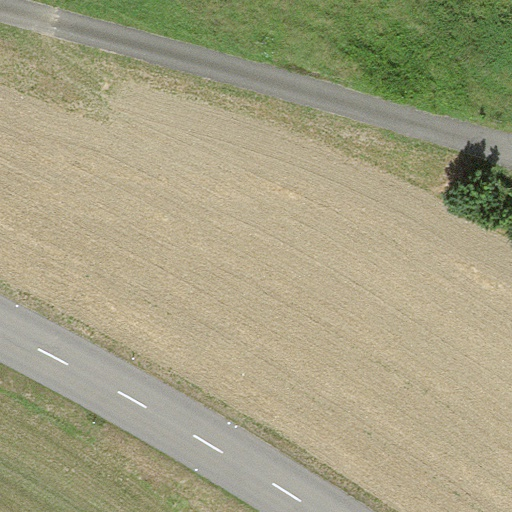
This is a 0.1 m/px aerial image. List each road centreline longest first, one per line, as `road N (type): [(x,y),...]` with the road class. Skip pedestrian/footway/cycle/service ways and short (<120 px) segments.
road 1 (residential): [(511,148),(0,11)]
road 2 (tertiary): [(0,332),(108,383),(320,511)]
